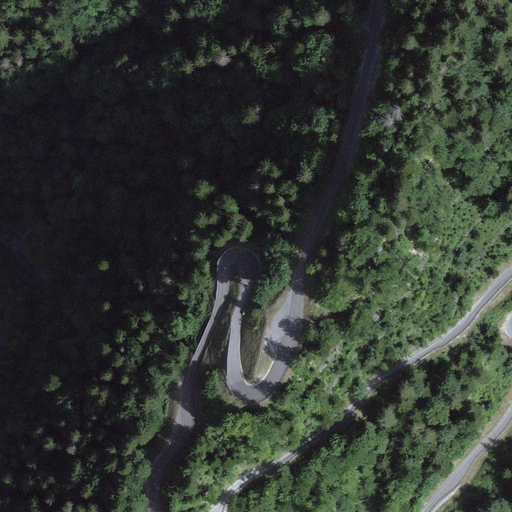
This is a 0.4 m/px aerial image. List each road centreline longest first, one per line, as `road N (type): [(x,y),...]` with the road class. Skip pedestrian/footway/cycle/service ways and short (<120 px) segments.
road 1 (tertiary): [(158,511),(155,475),(186,426),(190,375),(225,294),(230,254),(249,260),(252,273),(235,335),(241,388),(261,392),(283,362),(306,263),(371,67),(380,0)]
road 2 (tertiary): [(511,272),(458,329),(377,380),(292,453),(237,484),(216,511)]
road 3 (tertiary): [(425,511),(511,412)]
